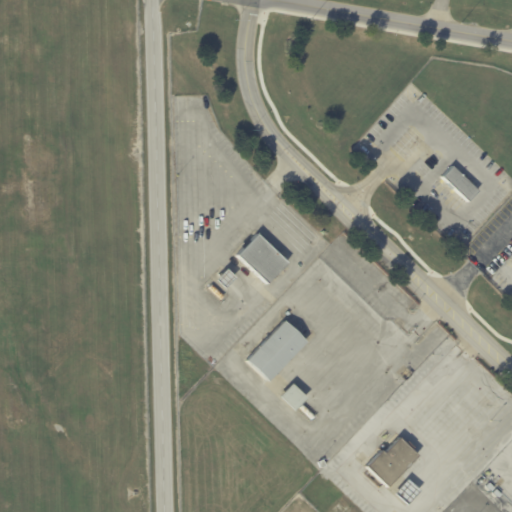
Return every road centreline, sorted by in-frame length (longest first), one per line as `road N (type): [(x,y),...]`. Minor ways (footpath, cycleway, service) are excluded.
road 1 (residential): [(252,0),(246,66),(254,99),(268,126),(345,206)]
road 2 (residential): [(345,206),(511,367)]
road 3 (residential): [(288,0),(511,39)]
